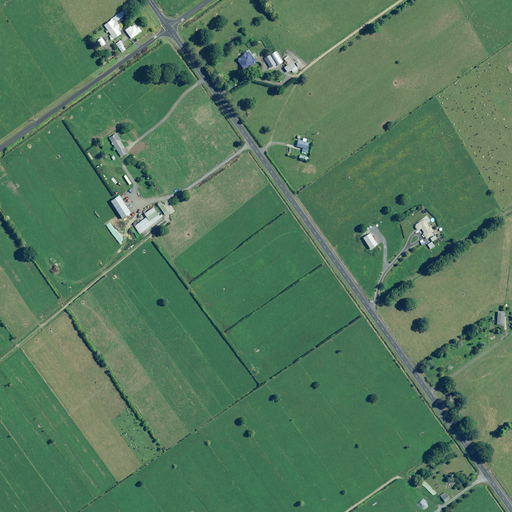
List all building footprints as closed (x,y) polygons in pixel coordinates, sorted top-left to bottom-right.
[(111,35),(114,39),(121,34),(118,29),(120,27),(116,21),(124,16),(123,14),(121,12),(111,19),(111,20),(104,25),(111,35)] [(137,28),(134,24),(125,30),(131,39),(142,31),(139,27),(137,28)] [(106,44),(101,38),(97,40),(102,46),(106,44)] [(123,45),(120,40),(116,44),(122,52),(126,50),(123,45)] [(236,59),(242,69),(254,62),(256,61),(253,57),(249,50),(242,54),(243,55),(236,59)] [(283,62),(276,51),(271,54),(278,65),(283,62)] [(287,64),(283,67),(287,72),(291,70),(293,73),(298,69),(288,55),(284,59),(287,64)] [(275,64),(271,57),(267,60),(271,67),(275,64)] [(117,134),(112,136),(111,134),(108,136),(109,138),(112,143),(111,143),(112,145),(113,145),(121,157),(127,153),(123,148),(124,147),(120,140),(120,139),(117,134)] [(309,142),(298,140),(296,146),(303,148),(302,152),(307,153),(308,149),(307,149),(309,142)] [(159,190),(160,192),(164,189),(160,183),(148,191),(145,193),(148,197),(151,195),(159,190)] [(168,212),(161,202),(157,204),(165,214),(168,212)] [(136,225),(135,228),(140,234),(163,216),(161,214),(159,216),(159,215),(153,207),(144,214),(147,217),(136,225)] [(424,219),(416,224),(415,227),(417,230),(419,230),(421,228),(424,233),(423,233),(426,239),(432,235),(431,233),(433,231),(430,226),(429,227),(424,219)] [(450,499),(445,492),(440,496),(445,503),(450,499)]
